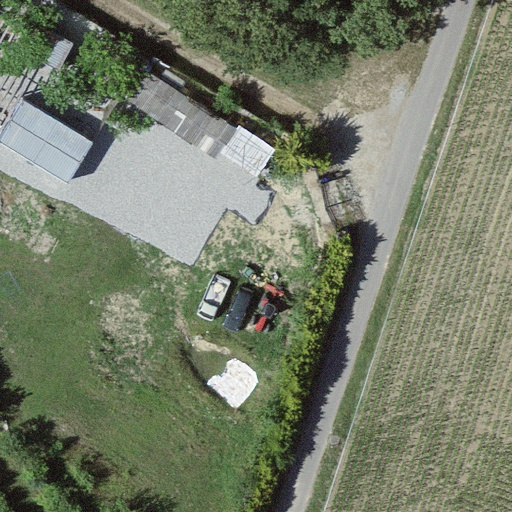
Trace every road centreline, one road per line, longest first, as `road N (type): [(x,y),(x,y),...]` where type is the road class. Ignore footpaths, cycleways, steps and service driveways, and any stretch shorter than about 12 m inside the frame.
road 1 (residential): [(462,0),(290,511)]
road 2 (track): [(107,0),(261,92),(407,164)]
